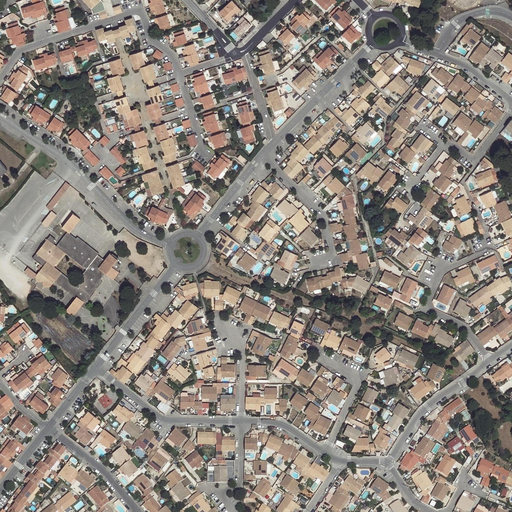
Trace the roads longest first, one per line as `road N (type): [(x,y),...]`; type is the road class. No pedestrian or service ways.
road 1 (residential): [(490,245),(443,266),(426,308),(463,327),(489,362)]
road 2 (residential): [(179,73),(138,12),(45,42)]
road 3 (residential): [(240,423),(170,422),(95,367)]
road 4 (residential): [(489,362),(430,405),(387,464)]
road 5 (residential): [(321,262),(330,248),(322,215),(263,154)]
road 6 (residential): [(175,263),(95,367)]
road 7 (residential): [(140,511),(100,466),(48,426)]
road 8 (residential): [(323,359),(358,377),(325,451)]
